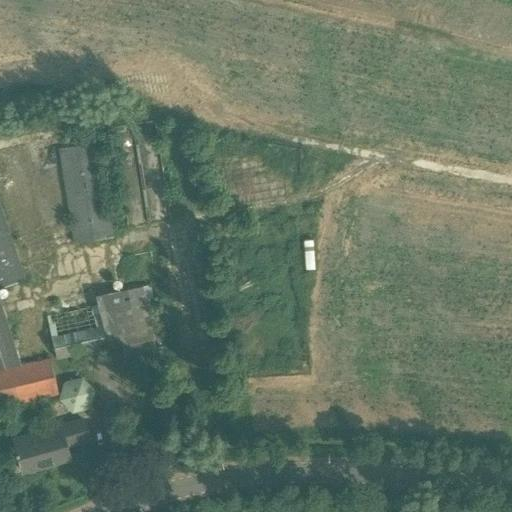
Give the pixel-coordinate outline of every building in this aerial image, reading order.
[(73,245),(113,238),(99,142),(58,149),(73,245)] [(0,409),(58,395),(50,358),(21,365),(0,299),(0,289),(26,281),(0,206),(0,409)] [(98,306),(47,317),(56,359),(107,348),(107,349),(123,346),(128,376),(159,371),(153,339),(159,339),(148,286),(96,296),(98,306)] [(85,376),(67,381),(62,399),(75,412),(93,407),(98,389),(85,376)] [(83,419),(13,438),(23,472),(70,460),(67,447),(89,441),(83,419)]
